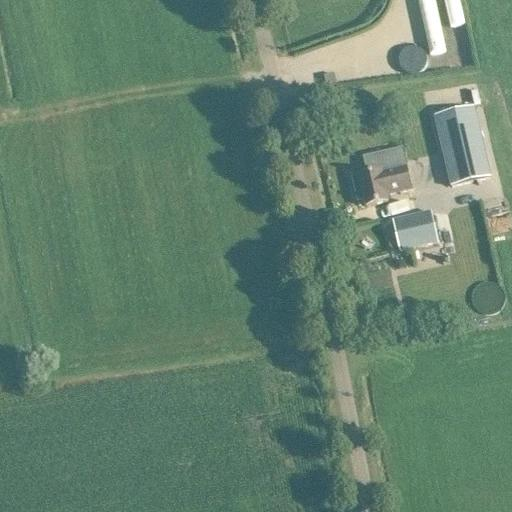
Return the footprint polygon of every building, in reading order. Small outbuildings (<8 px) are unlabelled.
[(426,0),(439,62),(454,59),(442,0),(426,0)] [(428,76),(432,58),(414,53),(410,72),(428,76)] [(334,75),(324,77),(327,87),(337,85),(334,75)] [(474,109),(436,118),(452,188),(490,179),(474,109)] [(363,194),(366,208),(388,203),(387,198),(412,192),(402,151),(365,159),(369,176),(353,179),(357,195),(363,194)] [(439,244),(432,214),(393,222),(400,252),(439,244)] [(421,260),(421,275),(448,275),(448,260),(421,260)] [(372,266),(374,296),(399,294),(398,264),(372,266)] [(486,311),(506,311),(506,290),(486,290),(486,311)]
